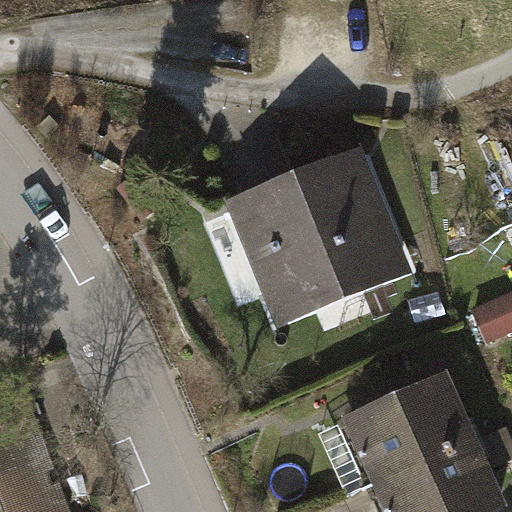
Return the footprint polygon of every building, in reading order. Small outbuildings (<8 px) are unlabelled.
[(364,156),(232,210),(281,329),(414,275),(364,156)] [(511,296),(473,314),(488,347),(511,336),(511,296)] [(446,378),(344,426),(373,493),(477,447),(446,378)] [(511,436),(508,429),(484,441),(497,470),(511,462),(511,436)] [(0,493),(5,511),(76,511),(57,447),(0,464),(0,493)] [(506,511),(477,447),(373,493),(382,511),(506,511)]
